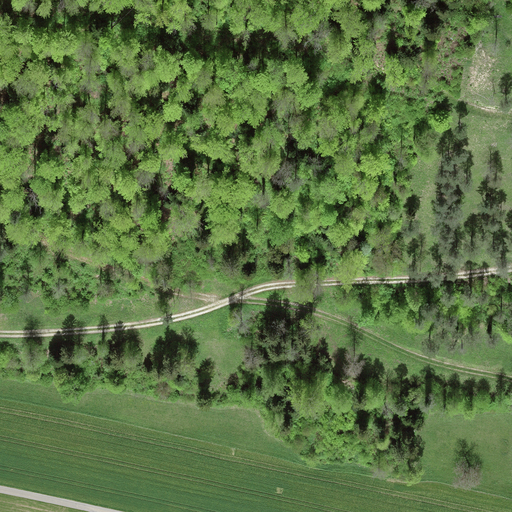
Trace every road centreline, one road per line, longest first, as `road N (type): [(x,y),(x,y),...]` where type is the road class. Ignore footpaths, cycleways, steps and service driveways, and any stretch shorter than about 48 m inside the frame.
road 1 (track): [(511,380),(418,355),(299,303),(167,290),(0,220)]
road 2 (track): [(511,113),(401,84),(325,43),(289,35),(0,1)]
road 3 (track): [(0,333),(125,326),(260,289),(511,269)]
